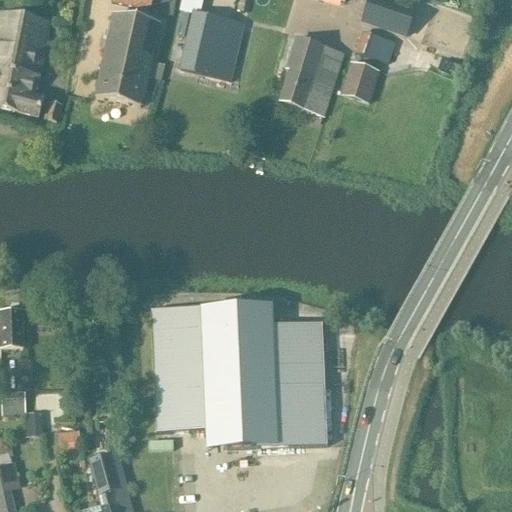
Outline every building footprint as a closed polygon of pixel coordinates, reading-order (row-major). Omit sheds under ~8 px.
[(150,13),(153,0),(111,0),(111,5),(150,13)] [(172,18),(175,2),(165,0),(163,0),(160,15),(172,18)] [(369,2),(360,26),(405,42),(414,18),(416,11),(402,7),(400,13),(369,2)] [(0,112),(38,122),(42,102),(34,100),(49,25),(0,14),(0,112)] [(229,85),(242,29),(191,17),(178,73),(229,85)] [(140,110),(157,27),(112,18),(94,100),(140,110)] [(386,66),(393,46),(360,35),(354,55),(386,66)] [(322,119),(342,57),(295,41),(285,72),(288,73),(278,105),(322,119)] [(367,106),(377,75),(350,66),(340,98),(367,106)] [(58,125),(63,108),(47,104),(43,121),(58,125)] [(155,436),(171,435),(225,433),(226,452),(256,451),(256,452),(327,449),(321,327),(252,330),(251,311),(220,312),(220,311),(150,314),(155,436)] [(0,352),(23,352),(22,315),(0,315),(0,352)] [(1,418),(24,417),(23,395),(1,396),(1,418)] [(79,435),(58,436),(60,453),(80,451),(79,435)] [(118,492),(109,457),(89,462),(98,497),(118,492)] [(14,511),(10,495),(19,489),(13,468),(0,470),(0,511),(14,511)]
